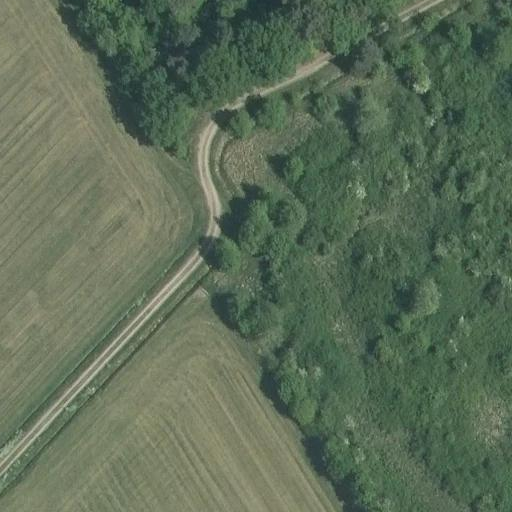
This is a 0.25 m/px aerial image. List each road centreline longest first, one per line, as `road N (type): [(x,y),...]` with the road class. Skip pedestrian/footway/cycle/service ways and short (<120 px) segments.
road 1 (track): [(0,471),(199,259),(215,218),(203,171)]
road 2 (track): [(203,171),(207,135),(230,109),(437,0)]
